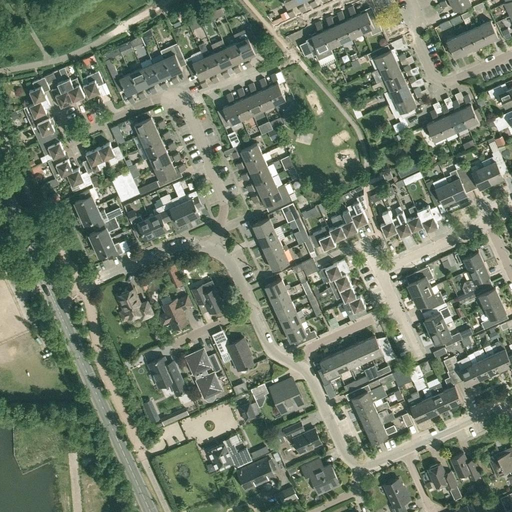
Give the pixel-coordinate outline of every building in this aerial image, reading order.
[(449,0),(454,10),(471,3),(469,0),(449,0)] [(16,2),(11,4),(16,13),(21,10),(16,2)] [(484,6),(482,2),(473,6),(476,10),(484,6)] [(370,18),(367,10),(356,15),(363,32),(370,28),(373,33),(382,29),(376,16),(370,18)] [(470,10),(461,14),(463,18),(472,14),(470,10)] [(287,11),(280,14),(282,17),(283,20),(290,17),(287,11)] [(356,15),(345,20),(352,37),(363,32),(356,15)] [(452,23),(461,19),(459,15),(450,19),(452,23)] [(198,17),(188,20),(190,26),(200,23),(198,17)] [(352,37),(345,20),(334,25),(341,42),(352,37)] [(441,29),(450,25),(448,20),(439,24),(441,29)] [(490,20),(479,25),(487,41),(488,40),(494,38),(495,41),(500,38),(498,34),(497,34),(490,20)] [(317,28),(316,31),(317,32),(312,34),(313,35),(311,35),(312,37),(307,40),(313,54),(316,53),(318,58),(332,52),(330,47),(323,30),(321,27),(322,26),(320,21),(315,23),(317,28)] [(330,47),(341,42),(334,25),(323,30),(330,47)] [(487,41),(479,25),(468,30),(476,46),(477,46),(482,43),(484,46),(489,44),(488,40),(487,41)] [(233,34),(237,42),(244,57),(246,61),(249,60),(250,57),(249,55),(255,52),(254,52),(250,42),(256,40),(250,26),(233,34)] [(153,36),(151,30),(141,35),(143,40),(145,45),(150,43),(148,38),(153,36)] [(468,30),(457,35),(465,51),(466,51),(472,48),(473,51),(478,49),(477,46),(476,46),(468,30)] [(140,35),(118,45),(122,54),(133,48),(139,60),(149,55),(140,35)] [(465,51),(457,35),(446,40),(453,56),(461,53),(462,56),(467,54),(466,51),(465,51)] [(177,42),(173,44),(160,50),(171,73),(182,68),(181,65),(186,63),(177,42)] [(215,52),(209,54),(203,42),(198,44),(204,57),(211,72),(222,67),(215,52)] [(244,57),(237,42),(226,47),(233,62),(244,57)] [(390,49),(387,44),(367,53),(369,59),(375,57),(380,68),(396,60),(400,59),(400,60),(406,58),(404,52),(398,55),(396,54),(394,48),(391,49),(390,49)] [(233,62),(226,47),(215,52),(222,67),(233,62)] [(153,63),(160,78),(162,82),(165,80),(165,77),(165,76),(171,73),(160,50),(164,57),(153,63)] [(88,64),(96,61),(93,55),(85,58),(88,64)] [(211,72),(204,57),(192,62),(199,77),(211,72)] [(121,72),(118,74),(111,58),(105,61),(119,91),(124,88),(127,94),(138,88),(131,73),(123,76),(121,72)] [(380,68),(372,71),(377,82),(385,79),(401,71),(396,60),(380,68)] [(160,78),(153,63),(142,68),(149,83),(160,78)] [(80,84),(74,86),(67,72),(64,66),(59,69),(61,74),(64,80),(73,100),(85,95),(80,84)] [(149,83),(142,68),(131,73),(138,88),(149,83)] [(98,70),(86,75),(81,78),(89,95),(100,90),(98,84),(104,82),(98,70)] [(406,82),(401,71),(385,79),(390,90),(406,82)] [(50,88),(45,76),(32,82),(35,88),(29,90),(35,102),(46,97),(47,97),(44,91),(50,88)] [(61,90),(57,92),(55,88),(51,90),(57,104),(60,103),(61,105),(73,100),(64,80),(58,83),(61,90)] [(406,82),(390,90),(384,92),(389,103),(411,93),(406,82)] [(278,83),(267,88),(274,104),(285,99),(278,83)] [(511,86),(504,90),(501,84),(488,90),(491,97),(495,94),(498,100),(501,98),(505,105),(511,102),(511,86)] [(267,88),(256,93),(263,109),(274,104),(267,88)] [(238,122),(237,120),(241,119),(233,102),(232,99),(233,98),(231,92),(226,95),(228,100),(227,103),(228,105),(222,107),(228,119),(222,122),(224,126),(231,123),(232,125),(233,126),(236,125),(237,124),(238,122)] [(256,93),(245,98),(252,114),(263,109),(256,93)] [(416,105),(411,93),(389,103),(395,117),(398,116),(400,120),(392,124),(396,131),(398,130),(399,132),(409,127),(405,116),(415,111),(413,106),(416,105)] [(46,97),(35,102),(29,104),(32,110),(26,113),(31,125),(44,119),(41,113),(47,111),(45,108),(50,106),(46,97)] [(252,114),(245,98),(233,102),(241,119),(252,114)] [(460,108),(467,125),(478,120),(473,109),(471,103),(468,104),(460,108)] [(460,108),(449,114),(456,130),(467,125),(460,108)] [(148,111),(135,117),(138,122),(151,116),(148,111)] [(507,126),(511,123),(511,115),(508,117),(506,112),(493,118),(496,124),(499,130),(507,126)] [(290,120),(287,113),(281,116),(285,123),(290,120)] [(449,114),(437,119),(445,135),(456,130),(449,114)] [(156,128),(151,116),(138,122),(134,124),(139,135),(156,128)] [(49,117),(44,119),(31,125),(34,131),(40,143),(52,137),(49,131),(55,129),(52,124),(54,123),(54,121),(52,117),(50,118),(49,117)] [(445,135),(437,119),(426,124),(434,140),(445,135)] [(268,120),(258,125),(262,133),(272,128),(268,120)] [(118,124),(110,127),(118,144),(125,141),(118,124)] [(160,138),(156,128),(139,135),(144,146),(160,138)] [(54,143),(52,137),(40,143),(45,155),(51,152),(53,158),(60,155),(65,152),(60,140),(54,143)] [(160,138),(144,146),(149,157),(165,149),(160,138)] [(109,142),(97,147),(102,159),(103,158),(108,156),(111,162),(123,156),(118,145),(112,148),(109,142)] [(256,142),(240,150),(245,161),(261,153),(256,142)] [(102,159),(97,147),(86,152),(88,158),(83,161),(87,170),(88,172),(100,166),(101,167),(106,165),(103,158),(102,159)] [(165,149),(149,157),(154,168),(170,160),(165,149)] [(492,152),(493,155),(482,161),(484,165),(491,182),(503,176),(498,165),(505,162),(499,149),(492,152)] [(266,164),(261,153),(245,161),(250,172),(266,164)] [(60,155),(53,158),(48,160),(53,172),(59,169),(61,175),(67,172),(73,170),(68,158),(62,160),(60,155)] [(285,169),(293,165),(289,155),(288,156),(281,159),(285,169)] [(179,170),(179,171),(185,169),(182,164),(177,166),(175,165),(173,166),(170,160),(154,168),(159,179),(162,178),(164,183),(172,180),(170,174),(179,170)] [(243,166),(241,161),(235,163),(238,169),(243,166)] [(399,175),(420,169),(418,162),(397,169),(399,175)] [(491,182),(484,165),(472,170),(469,162),(462,166),(468,179),(474,176),(479,187),(491,182)] [(40,164),(32,168),(35,175),(43,171),(40,164)] [(271,175),(266,164),(250,172),(255,183),(271,175)] [(450,171),(453,179),(448,182),(455,198),(467,193),(462,182),(468,179),(462,166),(450,171)] [(73,170),(67,172),(72,184),(78,181),(81,187),(92,182),(88,172),(87,170),(81,173),(79,167),(73,170)] [(124,179),(131,176),(129,170),(122,173),(124,179)] [(393,176),(390,170),(382,173),(385,179),(393,176)] [(94,186),(100,183),(97,175),(91,177),(94,186)] [(114,184),(120,181),(118,175),(111,178),(114,184)] [(252,184),(251,184),(251,183),(245,186),(248,191),(253,189),(256,189),(257,188),(260,194),(276,186),(271,175),(255,183),(252,184)] [(134,181),(131,176),(124,179),(127,184),(134,181)] [(402,178),(395,181),(398,187),(404,184),(402,178)] [(439,180),(434,182),(432,179),(426,182),(432,195),(438,193),(443,204),(455,198),(448,182),(441,185),(439,180)] [(123,186),(120,181),(114,184),(116,189),(123,186)] [(136,187),(134,181),(127,184),(129,190),(136,187)] [(150,182),(144,185),(147,192),(152,189),(150,182)] [(288,195),(283,183),(276,186),(260,194),(265,205),(278,199),(280,205),(287,201),(285,196),(288,195)] [(380,191),(383,197),(395,192),(391,185),(380,191)] [(94,198),(98,196),(94,186),(80,192),(82,198),(75,201),(80,212),(96,205),(94,198)] [(123,186),(116,189),(119,195),(125,192),(123,186)] [(139,192),(136,187),(129,190),(131,195),(139,192)] [(201,204),(195,190),(179,197),(181,202),(180,202),(188,219),(199,214),(196,206),(201,204)] [(383,197),(380,191),(370,195),(373,202),(383,197)] [(128,197),(125,192),(119,195),(121,200),(128,197)] [(350,213),(355,226),(367,220),(362,209),(366,207),(364,203),(363,198),(363,193),(356,196),(358,200),(352,203),(353,205),(347,208),(348,209),(350,213)] [(341,202),(338,197),(330,201),(333,206),(341,202)] [(174,205),(172,200),(162,205),(168,219),(173,216),(177,224),(188,219),(180,202),(174,205)] [(300,210),(311,206),(309,200),(298,204),(300,210)] [(328,205),(326,200),(318,204),(322,213),(326,212),(324,207),(328,205)] [(298,216),(297,214),(292,202),(281,207),(283,212),(289,210),(292,216),(294,218),(298,216)] [(92,219),(94,225),(108,218),(104,209),(99,211),(96,205),(80,212),(85,223),(92,219)] [(168,219),(162,205),(152,209),(154,214),(148,217),(155,232),(156,233),(166,229),(163,221),(168,219)] [(421,218),(417,210),(414,205),(408,207),(412,216),(406,218),(412,230),(423,225),(421,218)] [(421,218),(423,225),(426,230),(438,225),(435,219),(441,217),(436,205),(430,207),(429,205),(417,210),(421,218)] [(344,232),(345,235),(357,229),(355,226),(350,213),(348,209),(342,212),(343,214),(337,217),(340,223),(344,232)] [(395,224),(393,218),(388,209),(382,212),(386,220),(380,223),(385,235),(398,230),(395,224)] [(397,212),(398,215),(393,218),(395,224),(398,230),(400,235),(412,230),(406,218),(402,210),(397,212)] [(133,211),(127,213),(136,233),(142,231),(145,238),(156,233),(155,232),(148,217),(142,219),(140,215),(136,217),(133,211)] [(330,232),(333,240),(345,235),(344,232),(340,223),(337,217),(336,215),(330,217),(334,225),(328,228),(330,231),(330,232)] [(90,233),(95,244),(111,237),(108,230),(119,225),(115,216),(108,218),(94,225),(97,230),(90,233)] [(257,235),(273,227),(268,216),(252,224),(257,235)] [(304,227),(298,216),(294,218),(299,229),(304,227)] [(278,239),(273,227),(257,235),(262,246),(278,239)] [(304,227),(299,229),(304,240),(308,238),(304,227)] [(324,234),(321,228),(309,234),(315,246),(321,243),(323,249),(335,243),(333,240),(330,232),(330,231),(324,234)] [(114,243),(111,237),(95,244),(100,256),(107,252),(109,257),(123,251),(118,241),(114,243)] [(316,255),(308,238),(304,240),(311,257),(316,255)] [(282,246),(278,239),(262,246),(267,257),(288,247),(286,243),(282,246)] [(288,247),(267,257),(272,268),(288,261),(284,250),(289,248),(288,247)] [(470,253),(468,247),(455,253),(459,263),(464,261),(468,269),(483,262),(478,250),(470,253)] [(312,256),(300,262),(303,268),(315,262),(312,256)] [(343,258),(335,262),(319,270),(322,276),(327,273),(330,279),(341,273),(345,272),(349,270),(343,258)] [(315,262),(303,268),(306,275),(318,269),(315,262)] [(485,284),(482,278),(489,274),(483,262),(468,269),(472,277),(464,281),(462,287),(465,293),(471,290),(482,285),(485,284)] [(175,263),(169,265),(176,286),(183,283),(175,263)] [(408,283),(413,294),(430,286),(427,279),(433,277),(431,273),(428,265),(417,270),(420,277),(408,283)] [(300,268),(296,271),(299,279),(300,282),(305,280),(300,268)] [(341,273),(330,279),(328,280),(331,286),(333,292),(350,284),(345,272),(341,273)] [(289,282),(284,284),(281,277),(264,285),(269,296),(286,288),(291,286),(289,282)] [(212,280),(203,284),(203,283),(191,288),(198,303),(204,300),(209,311),(223,305),(227,303),(228,301),(226,297),(224,296),(220,298),(212,280)] [(310,291),(305,280),(300,282),(304,290),(306,293),(310,291)] [(350,284),(333,292),(336,298),(342,295),(344,301),(356,296),(350,284)] [(479,294),(484,306),(500,299),(495,287),(485,291),(482,285),(471,290),(465,293),(457,296),(460,303),(479,294)] [(291,286),(286,288),(269,296),(274,307),(291,299),(286,288),(291,286)] [(430,286),(413,294),(418,305),(430,299),(433,307),(445,302),(441,294),(435,297),(430,286)] [(118,295),(124,308),(118,311),(123,321),(129,318),(141,312),(143,317),(152,313),(147,301),(141,304),(133,288),(118,295)] [(310,291),(306,293),(309,301),(310,303),(315,301),(310,291)] [(344,301),(342,302),(337,304),(340,310),(345,308),(350,320),(367,312),(364,306),(365,306),(360,294),(356,296),(344,301)] [(182,309),(192,304),(187,295),(177,299),(177,298),(162,304),(166,312),(159,314),(163,323),(169,320),(173,328),(187,322),(182,309)] [(296,310),(291,299),(274,307),(279,318),(296,310)] [(500,299),(484,306),(478,309),(481,314),(487,311),(489,317),(481,321),(484,328),(499,321),(496,315),(505,310),(500,299)] [(315,301),(310,303),(316,315),(321,313),(315,301)] [(435,314),(425,318),(424,319),(429,331),(446,323),(443,317),(451,314),(445,301),(445,302),(433,307),(432,307),(435,314)] [(299,317),(296,310),(279,318),(284,329),(301,321),(305,319),(303,315),(299,317)] [(305,319),(301,321),(284,329),(289,340),(303,334),(306,340),(316,335),(313,328),(310,330),(308,326),(304,328),(301,322),(305,320),(305,319)] [(446,323),(429,331),(435,342),(446,337),(449,344),(462,338),(459,331),(451,335),(446,323)] [(375,334),(364,339),(371,356),(376,353),(378,357),(383,355),(386,360),(395,356),(389,342),(380,346),(376,337),(375,334)] [(468,335),(461,339),(464,345),(471,342),(468,335)] [(230,343),(227,337),(215,342),(224,361),(232,357),(236,364),(237,369),(240,368),(241,370),(242,371),(245,371),(246,369),(246,367),(246,366),(248,365),(248,364),(253,362),(247,348),(249,348),(244,337),(230,343)] [(364,339),(353,344),(360,361),(371,356),(364,339)] [(499,350),(494,352),(501,368),(511,363),(508,354),(505,347),(504,347),(500,339),(495,341),(499,350)] [(483,344),(484,346),(488,355),(482,357),(490,373),(491,373),(492,376),(497,373),(496,371),(501,368),(494,352),(489,341),(483,344)] [(360,361),(353,344),(342,349),(349,366),(360,361)] [(435,356),(446,351),(444,346),(433,351),(435,356)] [(215,392),(222,389),(214,371),(220,369),(213,353),(207,356),(204,347),(185,355),(204,397),(205,397),(206,399),(207,400),(208,400),(210,401),(213,400),(214,399),(215,397),(215,396),(215,395),(215,392)] [(349,366),(342,349),(331,354),(338,371),(349,366)] [(477,360),(471,363),(478,378),(490,373),(482,357),(478,349),(473,351),(477,360)] [(322,366),(316,369),(322,383),(340,375),(338,371),(331,354),(319,359),(322,366)] [(457,360),(454,355),(449,357),(454,368),(459,365),(467,384),(478,378),(471,363),(468,355),(457,360)] [(167,362),(164,356),(149,363),(159,386),(171,381),(176,394),(186,389),(173,359),(167,362)] [(454,368),(449,357),(443,359),(448,370),(454,368)] [(423,375),(418,363),(413,366),(418,377),(423,375)] [(391,370),(389,365),(377,370),(380,375),(391,370)] [(402,367),(392,372),(394,377),(405,373),(402,367)] [(377,370),(366,375),(369,380),(380,375),(377,370)] [(378,378),(367,383),(344,394),(346,399),(351,397),(356,408),(372,400),(381,397),(386,394),(382,384),(395,378),(394,377),(392,372),(378,378)] [(369,380),(366,375),(355,380),(357,385),(369,380)] [(450,376),(449,376),(445,378),(449,387),(443,389),(451,405),(462,400),(450,376)] [(357,385),(355,380),(344,385),(346,390),(357,385)] [(244,381),(233,386),(236,393),(247,389),(244,381)] [(263,382),(251,388),(255,397),(267,391),(263,382)] [(305,405),(301,397),(294,382),(283,388),(280,382),(270,386),(279,407),(282,413),(286,411),(294,407),(295,409),(305,405)] [(440,383),(429,388),(439,410),(451,405),(443,389),(440,383)] [(427,397),(421,399),(428,415),(439,410),(429,388),(428,385),(423,388),(427,397)] [(399,389),(394,391),(398,400),(403,398),(399,389)] [(428,415),(421,399),(417,390),(412,393),(416,402),(410,404),(417,420),(428,415)] [(372,400),(356,408),(361,419),(377,412),(389,406),(387,401),(375,406),(372,400)] [(239,405),(245,420),(256,416),(250,401),(239,405)] [(186,406),(161,417),(164,425),(189,414),(186,406)] [(156,410),(148,414),(151,422),(159,418),(156,410)] [(380,417),(377,412),(361,419),(366,430),(382,422),(391,419),(389,413),(380,417)] [(412,423),(407,412),(402,414),(406,425),(412,423)] [(321,442),(314,426),(305,431),(300,420),(283,428),(286,434),(291,432),(300,451),(321,442)] [(382,422),(366,430),(371,441),(396,430),(394,425),(385,428),(382,422)] [(271,430),(275,438),(284,434),(280,425),(271,430)] [(233,443),(229,436),(222,439),(224,442),(209,449),(217,468),(233,461),(235,467),(252,459),(246,447),(238,451),(234,443),(233,443)] [(266,445),(258,449),(260,455),(269,451),(266,445)] [(495,445),(498,453),(489,457),(496,472),(503,469),(509,471),(511,469),(511,475),(508,477),(511,485),(511,446),(500,452),(497,445),(495,445)] [(480,473),(473,457),(467,459),(464,451),(450,457),(458,475),(467,471),(470,478),(480,473)] [(267,456),(243,467),(237,470),(245,489),(275,475),(267,456)] [(307,480),(311,478),(317,492),(339,482),(331,463),(323,466),(319,458),(301,466),(307,480)] [(457,483),(451,470),(445,473),(440,462),(428,468),(436,486),(444,482),(447,488),(457,483)] [(287,469),(290,475),(298,472),(295,465),(287,469)] [(405,489),(404,489),(399,477),(384,483),(393,504),(390,506),(392,511),(404,511),(406,511),(402,501),(409,498),(405,489)] [(278,500),(282,499),(284,503),(297,497),(292,486),(274,494),(277,500),(278,499),(278,500)] [(511,507),(511,491),(500,497),(506,510),(511,507)]
